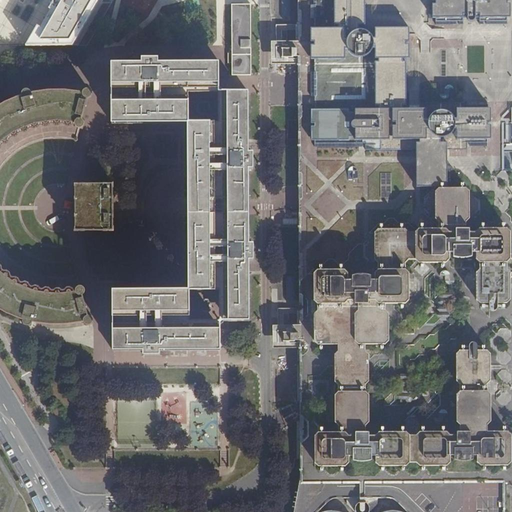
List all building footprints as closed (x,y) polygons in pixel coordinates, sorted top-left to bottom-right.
[(53,0),(49,9),(51,10),(41,28),(37,26),(26,46),(73,46),(98,0),(53,0)] [(511,511),(511,0),(298,0),(298,67),(300,350),(300,400),(300,417),(301,456),(301,460),(301,470),(293,490),(290,511),(289,511),(511,511)] [(250,74),(250,5),(241,5),(231,5),(231,50),(231,75),(238,75),(250,74)] [(190,291),(113,291),(113,327),(113,351),(143,350),(143,355),(159,354),(159,350),(220,350),(220,326),(220,322),(225,322),(249,321),(248,260),(252,260),(252,244),(248,243),(249,213),(246,213),(246,207),(246,200),(248,200),(248,169),(252,169),(253,153),(248,153),(248,92),(229,92),(218,92),(217,80),(217,64),(158,64),(158,60),(141,60),(142,64),(112,64),(112,80),(112,123),(189,122),(189,94),(218,94),(218,122),(189,123),(189,199),(199,199),(199,207),(199,213),(189,213),(190,290),(191,290),(218,291),(218,320),(190,320),(190,291)] [(91,99),(93,92),(85,90),(84,93),(78,92),(71,91),(64,91),(56,90),(48,91),(39,92),(31,93),(30,90),(22,92),(23,95),(16,98),(8,101),(1,105),(0,105),(0,309),(4,312),(10,315),(17,318),(24,319),(23,323),(31,325),(32,322),(40,323),(48,324),(56,325),(63,325),(71,324),(79,323),(85,321),(86,325),(93,324),(92,316),(88,317),(82,295),(85,293),(83,286),(77,288),(77,291),(68,293),(60,293),(51,293),(42,292),(33,289),(25,286),(17,282),(10,278),(3,273),(0,270),(0,144),(1,143),(7,139),(12,134),(21,130),(29,127),(38,124),(47,122),(54,121),(62,121),(69,122),(76,123),(75,127),(83,128),(85,121),(81,119),(86,99),(91,99)] [(73,207),(74,237),(113,237),(113,207),(113,183),(73,183),(73,207)]
